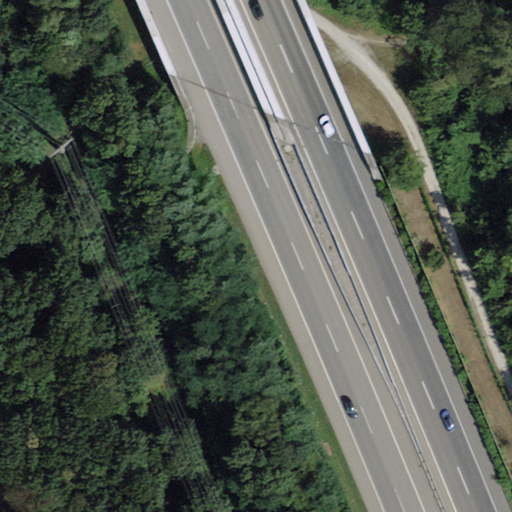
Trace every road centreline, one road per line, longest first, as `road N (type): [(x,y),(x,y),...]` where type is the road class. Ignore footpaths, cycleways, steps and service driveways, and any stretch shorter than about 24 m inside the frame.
road 1 (motorway): [(185,0),(401,511)]
road 2 (motorway): [(475,511),(259,0)]
